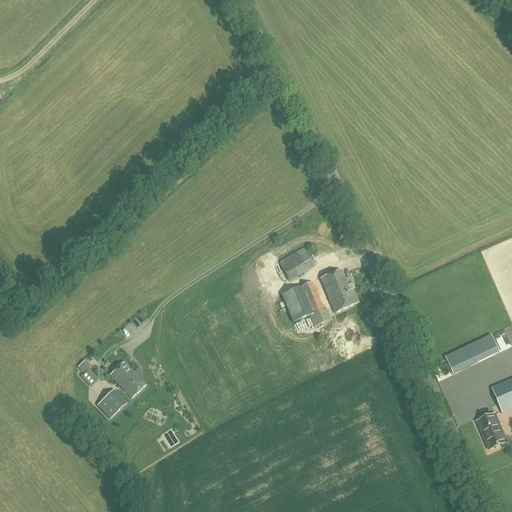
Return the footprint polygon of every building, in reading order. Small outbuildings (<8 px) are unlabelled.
[(315,262),(289,272),(293,280),(318,270),(315,262)] [(347,286),(343,276),(341,271),(320,280),(329,300),(335,314),(358,303),(353,290),(350,292),(347,286)] [(281,296),(292,321),(293,324),(309,317),(314,328),(331,321),(325,306),(323,307),(312,283),(281,296)] [(475,346),(445,360),(453,377),(483,363),(475,346)] [(124,363),(110,376),(132,400),(146,386),(124,363)] [(89,370),(81,377),(90,388),(98,380),(89,370)] [(511,410),(511,380),(491,389),(502,414),(511,410)] [(114,391),(99,405),(112,418),(127,404),(114,391)] [(490,450),(507,443),(495,415),(478,422),(490,450)]
